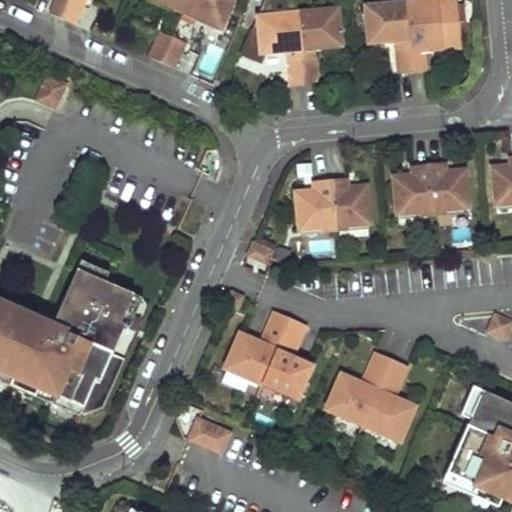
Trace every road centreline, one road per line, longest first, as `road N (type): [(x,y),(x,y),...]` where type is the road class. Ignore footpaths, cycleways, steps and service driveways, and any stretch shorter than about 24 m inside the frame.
road 1 (residential): [(36,492),(113,455),(139,433),(267,146)]
road 2 (residential): [(267,146),(232,121),(0,17)]
road 3 (residential): [(502,114),(303,134),(267,146)]
